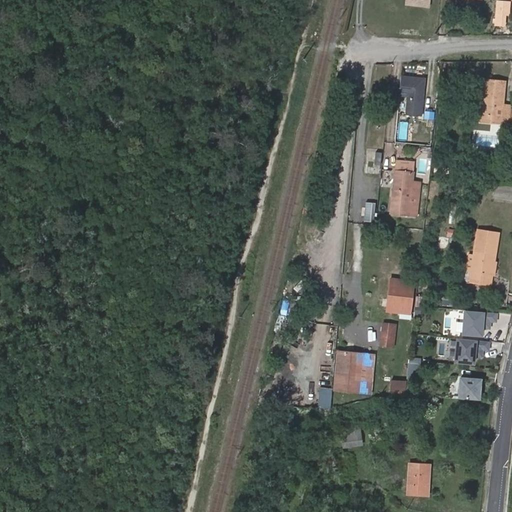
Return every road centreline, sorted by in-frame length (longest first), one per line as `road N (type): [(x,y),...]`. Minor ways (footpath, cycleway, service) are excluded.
road 1 (residential): [(193,511),(314,0)]
road 2 (residential): [(511,48),(369,52)]
road 3 (residential): [(496,511),(511,377)]
